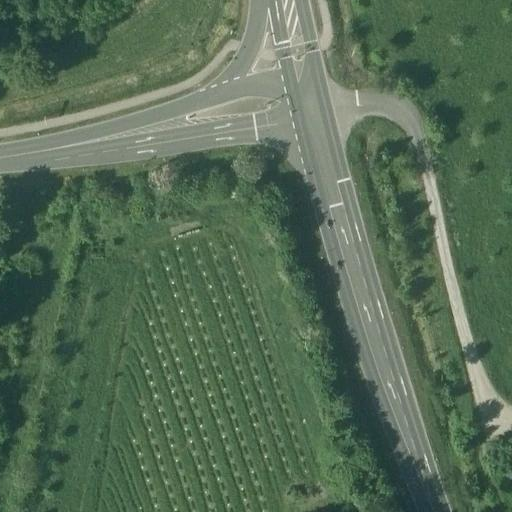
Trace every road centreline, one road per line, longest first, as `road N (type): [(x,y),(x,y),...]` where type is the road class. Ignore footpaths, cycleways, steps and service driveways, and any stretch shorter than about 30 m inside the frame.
road 1 (track): [(313,115),(374,103),(393,105),(414,124),(434,177),(484,396),(511,422)]
road 2 (primary): [(434,511),(368,321),(313,115)]
road 3 (tertiary): [(27,155),(313,115)]
road 4 (tertiary): [(180,108),(27,155)]
road 5 (primary): [(262,0),(238,71),(180,108)]
road 6 (tertiary): [(304,79),(180,108)]
road 7 (track): [(484,396),(492,437),(482,466),(509,511)]
